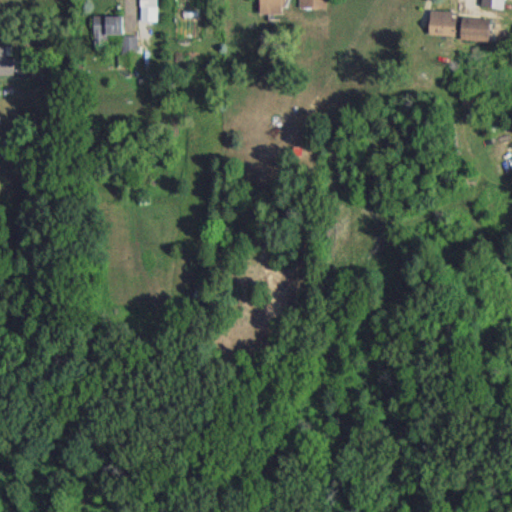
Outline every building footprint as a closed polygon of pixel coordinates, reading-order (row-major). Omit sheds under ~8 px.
[(138,0),(138,27),(147,27),(147,20),(154,20),(154,0),(138,0)] [(282,0),(256,0),(256,21),(282,21),(282,0)] [(296,0),(297,14),(324,14),(323,0),(296,0)] [(478,0),(478,14),(501,15),(501,0),(478,0)] [(425,41),(454,42),(454,46),(484,47),(486,22),(426,19),(425,41)] [(120,22),(91,22),(90,48),(119,49),(119,72),(135,73),(135,42),(120,42),(120,22)] [(0,81),(11,81),(11,64),(4,64),(3,50),(0,50),(0,81)]
